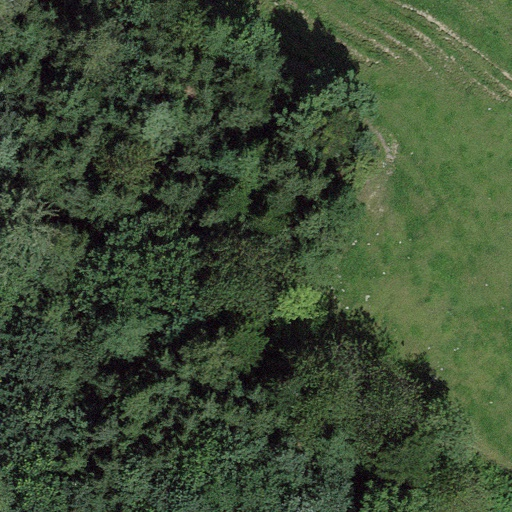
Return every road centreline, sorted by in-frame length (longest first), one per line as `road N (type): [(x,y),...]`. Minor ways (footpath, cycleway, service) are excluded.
road 1 (track): [(0,215),(299,347)]
road 2 (track): [(43,511),(53,301),(0,243)]
